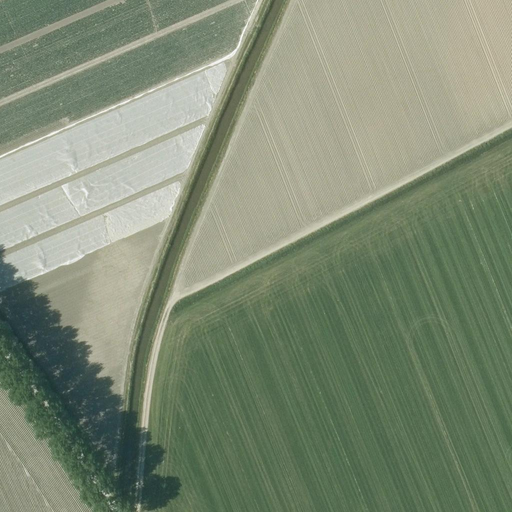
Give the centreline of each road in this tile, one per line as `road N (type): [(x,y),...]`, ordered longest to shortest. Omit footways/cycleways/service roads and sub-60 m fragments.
road 1 (track): [(511,121),(170,300)]
road 2 (track): [(170,300),(145,410),(135,511)]
road 3 (tertiary): [(116,511),(0,346)]
